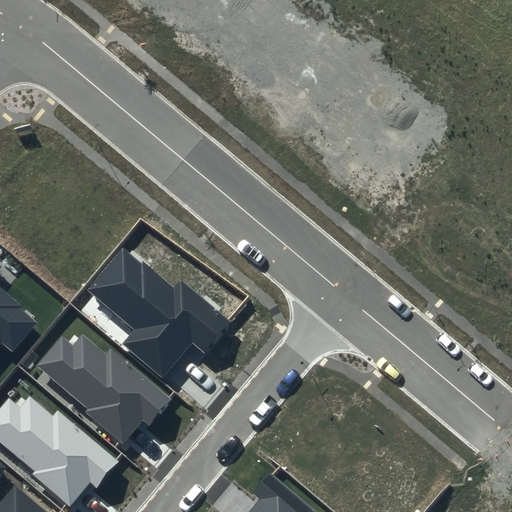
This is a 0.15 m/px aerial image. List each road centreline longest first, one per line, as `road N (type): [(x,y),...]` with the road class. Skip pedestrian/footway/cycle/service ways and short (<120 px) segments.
road 1 (residential): [(23,28),(345,294)]
road 2 (residential): [(162,511),(345,294)]
road 3 (residential): [(345,294),(511,433)]
